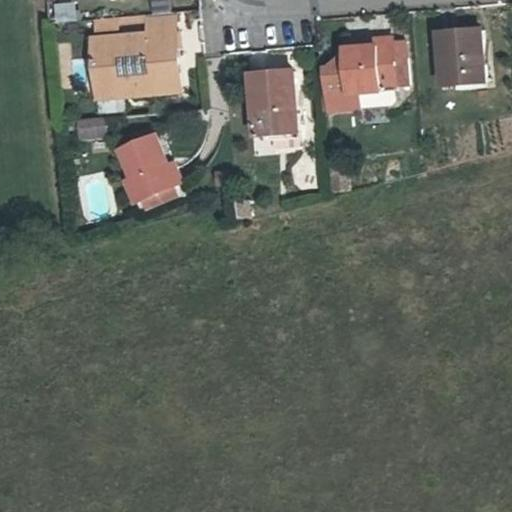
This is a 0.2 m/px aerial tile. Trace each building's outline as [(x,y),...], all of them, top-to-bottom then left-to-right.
[(106,37),(113,92),(144,88),(145,96),(190,91),(183,37),(183,16),(156,19),(157,33),(106,37)] [(483,28),(441,31),(446,83),(488,78),(483,28)] [(338,49),(336,39),(328,68),(332,109),(362,105),(360,89),(398,85),(398,81),(413,79),(410,54),(396,56),(394,39),(393,32),(381,33),(382,43),(338,49)] [(381,33),(336,39),(338,49),(382,43),(381,33)] [(409,37),(394,39),(396,56),(410,54),(409,37)] [(328,68),(320,69),(324,110),(332,109),(328,68)] [(303,73),(260,77),(268,136),(309,132),(303,73)] [(400,95),(398,85),(360,89),(362,105),(392,102),(400,95)] [(114,99),(145,96),(144,88),(113,92),(114,99)] [(81,129),(82,142),(105,139),(103,125),(81,129)] [(144,180),(137,183),(149,206),(195,184),(184,161),(179,162),(166,133),(130,152),(144,180)]
